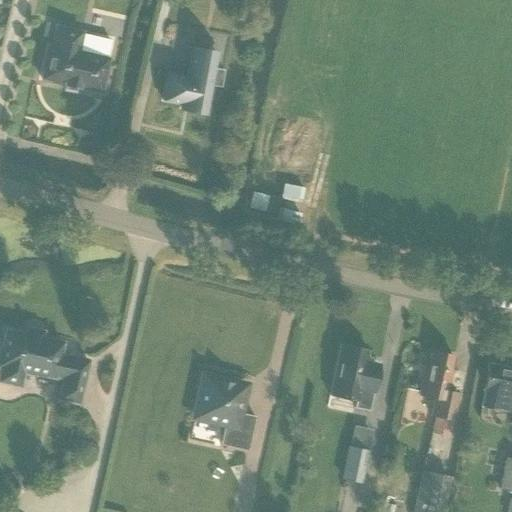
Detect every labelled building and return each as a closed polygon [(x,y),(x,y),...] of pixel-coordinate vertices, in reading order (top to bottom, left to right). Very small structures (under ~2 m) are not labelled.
[(76,52),(81,32),(57,27),(53,47),(48,46),(41,79),(64,84),(64,85),(77,88),(77,87),(100,92),(107,59),(76,52)] [(217,54),(192,49),(186,76),(168,73),(163,101),(184,105),(184,109),(205,113),(211,86),(220,88),(223,71),(214,69),(217,54)] [(257,189),(254,204),(266,207),(270,192),(257,189)] [(281,215),(302,220),(304,209),(283,204),(281,215)] [(43,337),(44,331),(26,326),(25,332),(3,328),(0,342),(0,384),(21,389),(24,375),(35,377),(35,376),(55,380),(55,379),(60,380),(55,401),(79,406),(89,359),(66,354),(66,356),(61,355),(64,341),(43,337)] [(372,393),(379,365),(365,362),(367,350),(340,344),(329,395),(355,401),(353,408),(368,411),(372,392),(372,393)] [(453,356),(431,351),(428,365),(425,365),(419,395),(434,398),(431,415),(434,416),(431,433),(450,437),(459,394),(448,392),(452,371),(449,371),(453,356)] [(511,368),(488,364),(479,406),(511,413),(511,368)] [(247,451),(255,417),(238,413),(244,386),(222,381),(223,379),(202,374),(197,395),(200,395),(195,417),(225,424),(220,444),(247,451)] [(362,483),(369,450),(350,446),(343,479),(362,483)] [(511,491),(511,458),(505,457),(499,489),(511,491)] [(443,511),(451,477),(422,470),(412,511),(443,511)]
